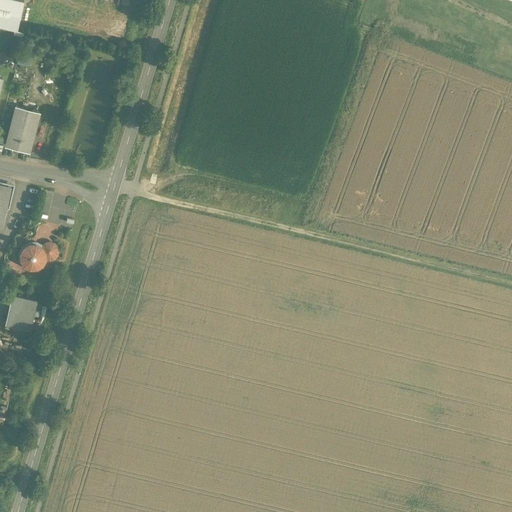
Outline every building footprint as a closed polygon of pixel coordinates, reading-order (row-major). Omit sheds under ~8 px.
[(22,0),(0,0),(0,25),(16,29),(22,0)] [(437,27),(432,40),(458,48),(462,35),(437,27)] [(468,40),(464,52),(479,57),(484,45),(468,40)] [(30,65),(32,55),(19,53),(18,62),(30,65)] [(38,111),(15,105),(5,144),(28,150),(38,111)] [(9,186),(0,183),(0,224),(1,225),(9,186)] [(35,242),(28,242),(23,246),(20,252),(20,258),(23,264),(29,267),(36,267),(41,263),(44,257),(41,245),(35,242)] [(53,242),(41,245),(44,257),(49,258),(53,257),(56,254),(58,249),(56,245),(53,242)] [(12,293),(5,323),(30,329),(37,299),(12,293)]
